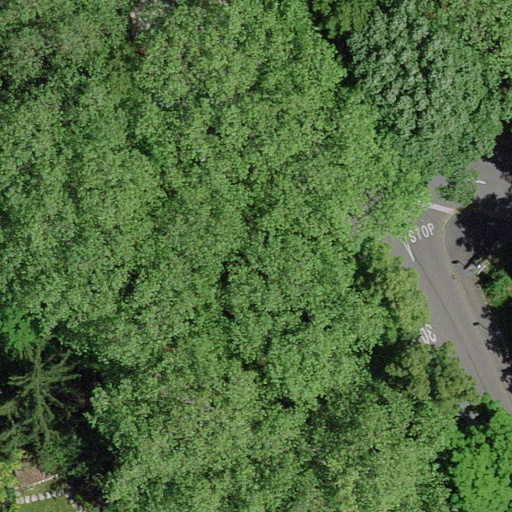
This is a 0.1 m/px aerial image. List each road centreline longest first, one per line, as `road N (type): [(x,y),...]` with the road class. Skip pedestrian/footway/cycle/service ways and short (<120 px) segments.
road 1 (residential): [(372,168),(0,52)]
road 2 (residential): [(511,475),(372,168)]
road 3 (residential): [(372,168),(296,0)]
road 4 (residential): [(511,205),(372,168)]
